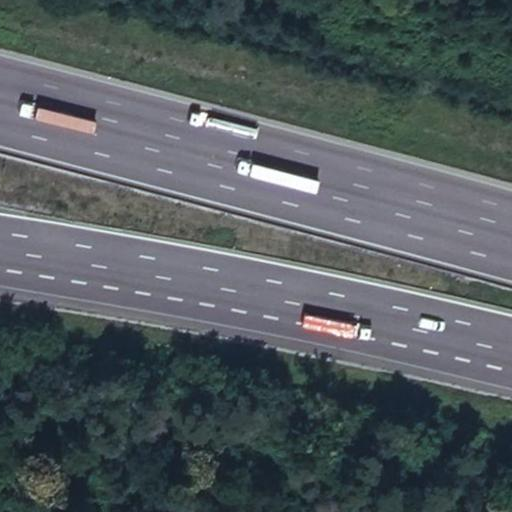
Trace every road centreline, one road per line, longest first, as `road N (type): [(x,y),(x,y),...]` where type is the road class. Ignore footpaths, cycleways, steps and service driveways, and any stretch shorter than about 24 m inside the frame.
road 1 (motorway): [(511,231),(331,177),(0,99)]
road 2 (motorway): [(0,247),(511,348)]
